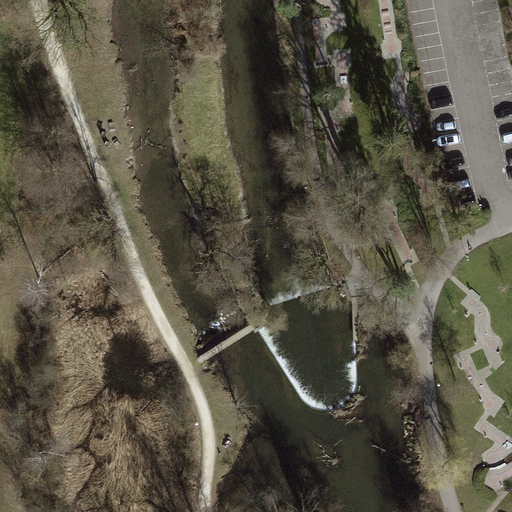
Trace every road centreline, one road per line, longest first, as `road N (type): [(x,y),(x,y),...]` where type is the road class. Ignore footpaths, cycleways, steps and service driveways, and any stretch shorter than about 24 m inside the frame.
road 1 (track): [(43,0),(67,89),(210,426),(206,511)]
road 2 (track): [(417,335),(425,408),(454,511)]
road 3 (track): [(511,218),(442,265),(417,335)]
